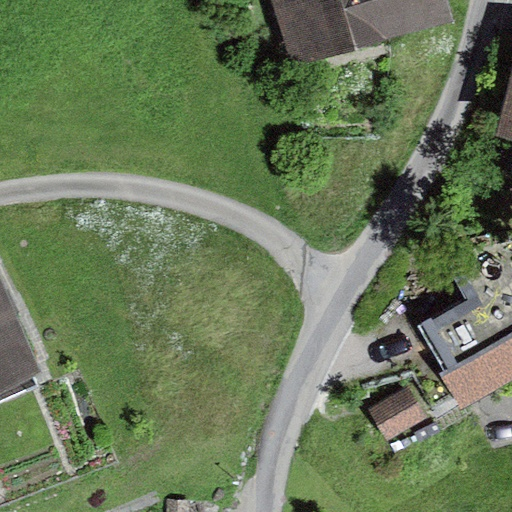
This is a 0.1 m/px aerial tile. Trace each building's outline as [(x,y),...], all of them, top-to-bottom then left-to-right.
[(355,0),(275,0),(293,54),(366,31),(355,0)] [(355,0),(366,31),(455,4),(453,0),(355,0)] [(511,66),(498,122),(511,125),(511,66)] [(469,287),(422,313),(465,391),(511,365),(511,214),(448,250),(469,287)] [(0,247),(0,369),(42,350),(0,247)] [(409,384),(370,406),(387,434),(426,412),(409,384)]
